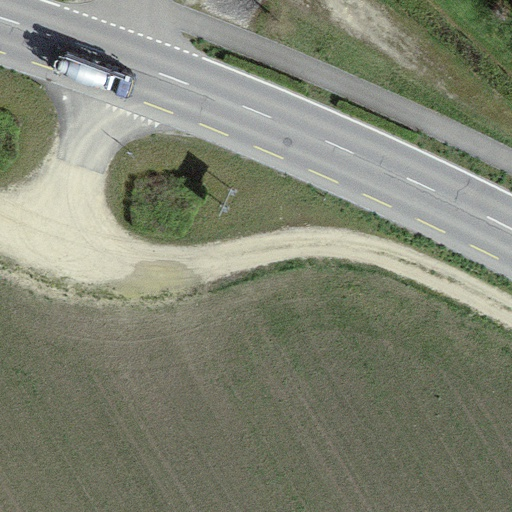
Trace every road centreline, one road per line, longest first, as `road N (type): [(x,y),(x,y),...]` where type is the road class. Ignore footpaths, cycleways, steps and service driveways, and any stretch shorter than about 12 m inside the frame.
road 1 (primary): [(511,231),(256,111),(0,18)]
road 2 (track): [(511,321),(353,245),(263,247),(160,272),(100,268),(0,231)]
road 3 (track): [(53,254),(119,57)]
